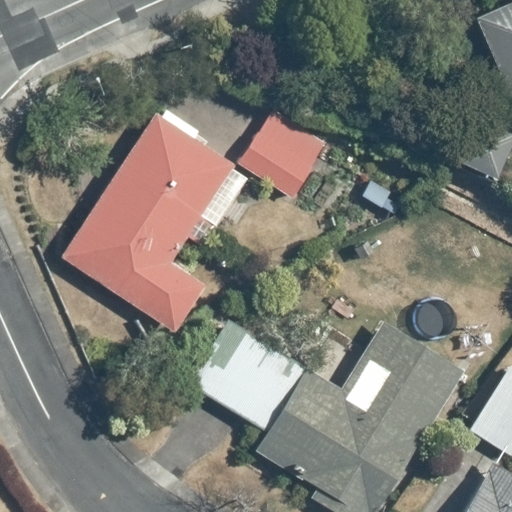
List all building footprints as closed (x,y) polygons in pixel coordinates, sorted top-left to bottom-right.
[(511,0),(506,0),(468,19),(511,116),(511,0)] [(251,177),(150,106),(50,260),(175,341),(210,287),(169,261),(199,216),(218,228),(251,177)] [(326,143),(267,113),(238,161),(295,195),(326,143)] [(224,320),(185,385),(261,431),(300,367),(224,320)] [(324,511),(371,511),(460,368),(383,321),(339,393),(304,372),(256,450),(311,484),(302,498),(324,511)] [(511,368),(504,364),(467,433),(511,457),(511,368)] [(467,448),(431,431),(417,461),(453,478),(467,448)] [(511,511),(511,474),(491,461),(457,511),(511,511)]
